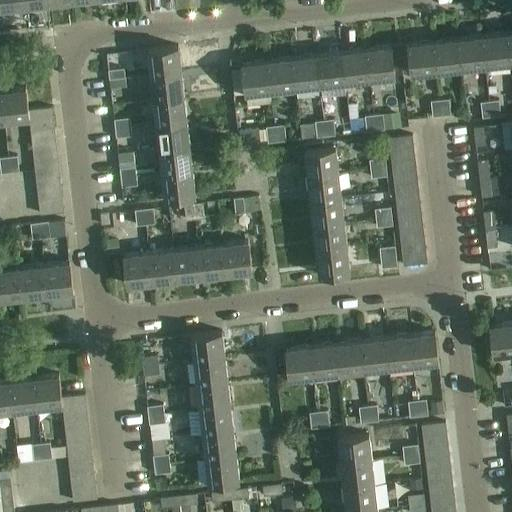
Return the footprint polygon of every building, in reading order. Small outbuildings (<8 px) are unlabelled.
[(0,0),(1,8),(26,5),(25,0),(0,0)] [(506,31),(482,34),(485,65),(510,62),(506,31)] [(482,34),(457,37),(461,67),(485,65),(482,34)] [(457,37),(433,40),(436,70),(461,67),(457,37)] [(411,73),(436,70),(433,40),(407,43),(411,73)] [(391,44),(365,47),(369,78),(394,75),(391,44)] [(147,49),(150,74),(181,70),(178,45),(147,49)] [(344,81),(369,78),(365,47),(341,50),(344,81)] [(320,83),(344,81),(341,50),(316,53),(320,83)] [(295,86),(320,83),(316,53),(292,56),(295,86)] [(271,89),(295,86),(292,56),(267,59),(271,89)] [(245,92),(271,89),(267,59),(242,62),(245,92)] [(124,67),(108,69),(109,78),(125,76),(124,67)] [(150,74),(153,99),(183,95),(181,70),(150,74)] [(468,71),(469,86),(480,86),(480,71),(468,71)] [(125,76),(109,78),(110,87),(126,85),(125,76)] [(495,84),(487,86),(489,93),(497,92),(495,84)] [(3,120),(29,117),(28,108),(26,86),(0,89),(3,120)] [(153,99),(156,123),(186,119),(183,95),(153,99)] [(448,99),(439,100),(441,115),(450,114),(448,99)] [(439,100),(430,101),(432,116),(441,115),(439,100)] [(498,100),(489,101),(491,116),(499,115),(498,100)] [(357,101),(348,102),(350,116),(358,115),(357,101)] [(489,101),(480,102),(482,117),(491,116),(489,101)] [(29,117),(29,118),(54,115),(53,105),(28,108),(29,117)] [(310,110),(298,111),(300,122),(311,120),(310,110)] [(399,111),(382,113),(384,129),(387,128),(401,127),(399,111)] [(382,113),(373,114),(375,130),(384,129),(382,113)] [(373,114),(364,115),(366,131),(375,130),(373,114)] [(29,118),(31,130),(55,127),(54,115),(29,118)] [(130,117),(114,119),(115,127),(131,126),(130,117)] [(156,123),(158,148),(189,144),(186,119),(156,123)] [(333,119),(324,120),(325,135),(334,134),(333,119)] [(324,120),(315,121),(316,136),(325,135),(324,120)] [(511,122),(510,122),(501,123),(504,149),(511,148),(511,122)] [(284,124),(275,125),(276,141),(285,140),(284,124)] [(275,125),(266,126),(267,142),(276,141),(275,125)] [(131,126),(115,127),(116,136),(132,135),(131,126)] [(475,145),(485,144),(483,126),(473,126),(475,145)] [(31,130),(32,142),(57,139),(55,127),(31,130)] [(257,127),(238,129),(239,142),(259,140),(257,127)] [(388,137),(389,150),(413,147),(412,134),(388,137)] [(58,150),(57,139),(32,142),(33,154),(58,150)] [(158,148),(161,172),(192,169),(189,144),(158,148)] [(307,175),(337,172),(335,146),(304,150),(307,175)] [(389,150),(391,161),(415,158),(413,147),(389,150)] [(33,154),(35,166),(60,162),(58,150),(33,154)] [(133,150),(118,152),(119,163),(134,161),(133,150)] [(16,155),(7,156),(9,171),(18,171),(16,155)] [(7,156),(0,156),(0,170),(0,172),(9,171),(7,156)] [(384,157),(369,159),(370,169),(385,167),(384,157)] [(391,161),(392,172),(416,170),(415,158),(391,161)] [(487,159),(477,160),(479,178),(489,177),(487,159)] [(35,166),(36,178),(61,174),(60,162),(35,166)] [(136,166),(120,168),(121,177),(136,175),(136,166)] [(385,167),(370,169),(371,178),(386,177),(385,167)] [(195,194),(193,177),(192,169),(161,172),(164,197),(195,194)] [(392,172),(393,184),(417,181),(416,170),(392,172)] [(310,200),(340,196),(337,172),(307,175),(310,200)] [(36,178),(37,190),(63,186),(61,174),(36,178)] [(136,175),(121,177),(121,186),(137,184),(136,175)] [(489,177),(479,178),(481,196),(491,195),(489,177)] [(419,193),(417,181),(393,184),(395,195),(419,193)] [(37,190),(39,202),(64,198),(63,186),(37,190)] [(395,195),(396,207),(420,204),(419,193),(395,195)] [(310,200),(312,224),(343,221),(340,196),(310,200)] [(235,213),(244,212),(242,197),(233,197),(235,213)] [(66,211),(64,198),(39,202),(40,214),(66,211)] [(202,201),(193,202),(194,218),(203,217),(202,201)] [(193,202),(184,203),(185,219),(194,218),(193,202)] [(396,207),(397,218),(421,215),(420,204),(396,207)] [(152,207),(143,208),(145,224),(154,223),(152,207)] [(390,207),(375,208),(376,217),(391,216),(390,207)] [(143,208),(134,209),(136,225),(145,224),(143,208)] [(492,210),(482,211),(484,229),(494,228),(492,210)] [(397,218),(399,230),(423,227),(421,215),(397,218)] [(391,216),(376,217),(377,226),(392,225),(391,216)] [(48,221),(39,222),(41,237),(50,237),(48,221)] [(315,249),(346,245),(343,221),(312,224),(315,249)] [(39,222),(30,223),(32,238),(41,237),(39,222)] [(399,230),(400,241),(424,238),(423,227),(399,230)] [(494,228),(484,229),(486,247),(496,246),(494,228)] [(117,237),(105,238),(106,253),(118,252),(117,237)] [(249,238),(223,241),(227,272),(252,269),(249,238)] [(400,241),(401,252),(425,250),(424,238),(400,241)] [(203,275),(227,272),(223,241),(199,244),(203,275)] [(178,278),(203,275),(199,244),(175,247),(178,278)] [(349,271),(346,245),(315,249),(318,274),(349,271)] [(379,247),(380,257),(396,255),(395,245),(379,247)] [(154,281),(178,278),(175,247),(150,250),(154,281)] [(128,284),(154,281),(150,250),(125,253),(128,284)] [(427,262),(425,250),(401,252),(403,265),(427,262)] [(381,268),(397,266),(396,255),(380,257),(381,268)] [(70,260),(45,263),(48,294),(74,291),(70,260)] [(24,296),(48,294),(45,263),(21,266),(24,296)] [(0,299),(24,296),(21,266),(0,267),(0,299)] [(493,354),(511,351),(511,320),(490,323),(493,354)] [(434,330),(409,333),(412,363),(437,361),(434,330)] [(194,360),(225,357),(222,331),(191,335),(194,360)] [(387,366),(412,363),(409,333),(384,335),(387,366)] [(363,369),(387,366),(384,335),(360,338),(363,369)] [(339,371),(363,369),(360,338),(335,341),(339,371)] [(314,374),(339,371),(335,341),(311,344),(314,374)] [(288,377),(314,374),(311,344),(285,346),(288,377)] [(157,354),(141,356),(142,365),(158,363),(157,354)] [(194,360),(196,385),(227,381),(225,357),(194,360)] [(158,363),(142,365),(143,374),(159,372),(158,363)] [(36,407),(62,404),(61,396),(58,373),(32,376),(36,407)] [(12,410),(36,407),(32,376),(8,379),(12,410)] [(0,410),(12,410),(8,379),(0,379),(0,410)] [(199,409),(230,406),(227,381),(196,385),(199,409)] [(61,396),(62,404),(62,408),(86,405),(84,393),(61,396)] [(425,399),(417,400),(418,415),(427,414),(425,399)] [(417,400),(408,401),(409,416),(418,415),(417,400)] [(441,400),(430,401),(432,413),(442,412),(441,400)] [(162,403),(147,405),(148,414),(163,412),(162,403)] [(376,404),(367,405),(369,421),(378,420),(376,404)] [(62,408),(63,419),(87,416),(86,405),(62,408)] [(367,405),(358,406),(360,421),(369,421),(367,405)] [(202,434),(233,430),(230,406),(199,409),(202,434)] [(391,406),(381,407),(382,417),(392,416),(391,406)] [(318,410),(309,411),(310,427),(320,426),(318,410)] [(327,410),(318,410),(320,426),(329,425),(327,410)] [(163,412),(148,414),(148,423),(164,421),(163,412)] [(63,419),(65,430),(88,428),(87,416),(63,419)] [(421,424),(422,436),(446,433),(445,421),(421,424)] [(65,430),(66,442),(90,439),(88,428),(65,430)] [(202,434),(204,458),(236,455),(233,430),(202,434)] [(337,436),(340,462),(371,458),(368,433),(337,436)] [(422,436),(424,447),(447,445),(446,433),(422,436)] [(66,442),(67,453),(91,450),(90,439),(66,442)] [(50,441),(40,442),(42,458),(51,457),(50,441)] [(40,442),(31,443),(33,459),(42,458),(40,442)] [(417,444),(402,445),(403,454),(418,452),(417,444)] [(424,447),(425,459),(449,456),(447,445),(424,447)] [(67,453),(68,464),(92,462),(91,450),(67,453)] [(418,452),(403,454),(404,463),(419,461),(418,452)] [(168,453),(152,454),(153,463),(169,462),(168,453)] [(238,480),(236,455),(204,458),(207,484),(238,480)] [(425,459),(426,470),(450,467),(449,456),(425,459)] [(342,486),(373,483),(371,458),(340,462),(342,486)] [(93,473),(92,462),(68,464),(70,475),(93,473)] [(169,462),(153,463),(154,472),(170,471),(169,462)] [(426,470),(427,481),(451,479),(450,467),(426,470)] [(70,475),(71,487),(95,484),(93,473),(70,475)] [(166,476),(155,478),(156,488),(167,487),(166,476)] [(420,477),(408,479),(409,489),(421,487),(420,477)] [(0,479),(2,497),(12,496),(10,478),(0,479)] [(427,481),(429,493),(452,490),(451,479),(427,481)] [(263,494),(281,492),(280,482),(262,484),(263,494)] [(345,511),(376,507),(373,483),(342,486),(345,511)] [(96,497),(95,484),(71,487),(72,499),(96,497)] [(247,486),(228,488),(230,498),(248,496),(247,486)] [(228,488),(210,490),(211,500),(230,498),(228,488)] [(429,493),(430,504),(454,502),(452,490),(429,493)] [(196,492),(178,494),(179,504),(197,502),(196,492)] [(423,493),(407,495),(408,503),(424,502),(423,493)] [(178,494),(160,496),(161,506),(179,504),(178,494)] [(13,511),(12,496),(2,497),(3,511),(13,511)] [(294,496),(282,497),(283,510),(295,509),(294,496)] [(424,502),(408,503),(408,511),(411,511),(425,511),(424,502)] [(430,504),(430,511),(454,511),(454,502),(430,504)] [(117,511),(117,503),(99,505),(99,511),(117,511)]
